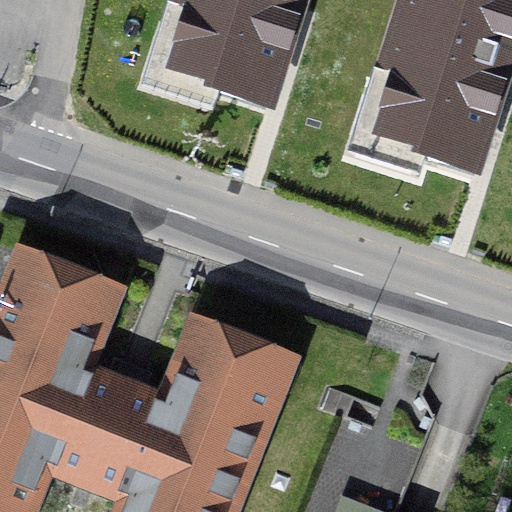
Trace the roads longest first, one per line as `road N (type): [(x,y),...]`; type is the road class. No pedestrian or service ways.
road 1 (tertiary): [(31,159),(511,322)]
road 2 (residential): [(31,159),(61,0)]
